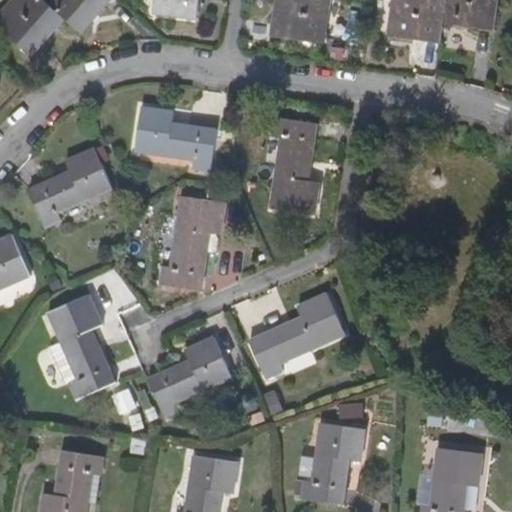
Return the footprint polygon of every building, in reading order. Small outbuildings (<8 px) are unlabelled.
[(63,20),(43,2),(40,0),(12,0),(0,14),(0,29),(31,57),(63,20)] [(43,0),(43,2),(63,20),(81,35),(111,0),(43,0)] [(201,0),(155,0),(154,13),(199,19),(201,0)] [(330,0),(278,0),(273,36),(325,44),(330,0)] [(442,25),(445,0),(444,0),(393,0),(389,36),(439,43),(442,25)] [(445,0),(442,25),(492,32),(497,0),(445,0)] [(174,112),(142,108),(136,152),(194,161),(193,168),(211,171),(217,132),(172,125),(174,112)] [(316,125),(276,120),(274,138),(282,139),(271,210),(314,216),(319,184),(309,182),(316,125)] [(96,150),(67,165),(70,173),(28,192),(44,228),(63,219),(60,214),(113,191),(96,150)] [(208,189),(206,201),(182,198),(171,268),(163,268),(161,287),(201,292),(210,235),(221,236),(227,204),(224,204),(226,190),(208,189)] [(0,243),(0,290),(30,277),(13,238),(0,243)] [(284,371),(281,364),(345,335),(329,296),(299,308),(302,318),(250,341),(266,379),(284,371)] [(70,383),(77,400),(116,384),(93,331),(103,327),(90,297),(50,315),(76,379),(70,383)] [(190,362),(148,380),(163,418),(182,410),(179,402),(232,378),(216,339),(186,352),(190,362)] [(111,345),(114,361),(134,357),(131,341),(111,345)] [(129,390),(113,396),(121,416),(137,410),(129,390)] [(342,420),(362,418),(361,405),(341,406),(342,420)] [(306,482),(303,501),(342,506),(350,462),(360,463),(366,431),(321,425),(313,481),(306,482)] [(482,455),(438,450),(431,508),(424,508),(422,511),(463,511),(466,486),(478,487),(482,455)] [(62,454),(56,497),(44,495),(41,511),(86,511),(88,505),(96,506),(104,460),(62,454)] [(219,511),(222,495),(233,496),(238,463),(194,457),(185,511),(219,511)]
